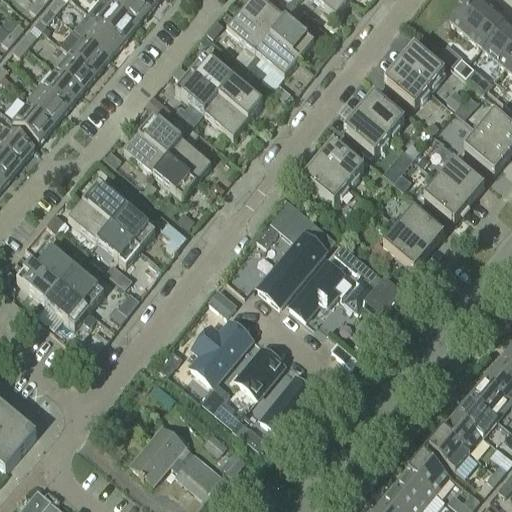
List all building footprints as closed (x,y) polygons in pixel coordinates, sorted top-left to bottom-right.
[(43,11),(51,1),(49,0),(40,0),(36,5),(43,11)] [(150,16),(131,0),(104,0),(101,3),(136,32),(150,16)] [(162,0),(131,0),(150,16),(162,0)] [(293,0),(288,6),(294,12),(303,0),(293,0)] [(307,0),(335,23),(349,5),(343,0),(307,0)] [(481,54),(505,25),(475,0),(470,0),(448,27),(481,54)] [(295,12),(294,12),(288,6),(277,20),(255,1),(240,18),(270,42),(295,12)] [(122,49),(136,32),(101,3),(100,2),(86,19),(122,49)] [(35,20),(43,11),(36,5),(28,15),(35,20)] [(54,20),(62,11),(56,5),(48,15),(54,20)] [(313,49),(290,30),(301,18),(295,12),(270,42),(298,66),(313,49)] [(46,30),(54,20),(48,15),(39,24),(46,30)] [(270,42),(240,18),(225,36),(255,60),(270,42)] [(122,49),(86,19),(72,35),(81,43),(108,65),(122,49)] [(505,74),(511,65),(511,30),(505,25),(481,54),(505,74)] [(15,44),(23,34),(17,29),(9,38),(15,44)] [(7,54),(15,44),(9,38),(0,48),(7,54)] [(27,53),(35,44),(28,38),(20,48),(27,53)] [(298,66),(270,42),(255,60),(284,84),(298,66)] [(108,65),(81,43),(67,60),(94,82),(108,65)] [(19,63),(27,53),(20,48),(12,58),(19,63)] [(444,79),(413,53),(406,61),(409,64),(401,74),(429,97),(431,94),(432,96),(439,87),(438,86),(444,79)] [(94,82),(67,60),(54,76),(80,99),(94,82)] [(233,87),(203,62),(189,80),(218,104),(233,87)] [(429,97),(401,74),(393,83),(390,80),(383,89),(414,114),(420,107),(421,109),(428,100),(427,99),(429,97)] [(67,115),(80,99),(54,76),(40,93),(67,115)] [(218,104),(189,80),(174,97),(204,122),(218,104)] [(261,111),(253,103),(233,87),(218,104),(247,128),(261,111)] [(53,132),(67,115),(40,93),(26,109),(53,132)] [(403,127),(373,101),(366,110),(369,112),(361,122),(388,145),(390,143),(392,144),(399,136),(397,134),(403,127)] [(247,128),(218,104),(204,122),(232,146),(247,128)] [(53,132),(26,109),(11,127),(38,149),(53,132)] [(511,135),(493,120),(487,127),(485,126),(478,134),(480,136),(478,138),(505,161),(511,152),(511,135)] [(388,145),(361,122),(353,131),(350,129),(343,137),(373,163),(379,155),(381,157),(388,148),(386,147),(388,145)] [(167,166),(192,136),(185,130),(175,142),(152,124),(138,141),(167,166)] [(0,156),(19,172),(34,155),(7,132),(0,140),(0,156)] [(210,172),(188,153),(198,141),(192,136),(167,166),(196,189),(210,172)] [(505,161),(478,138),(476,140),(474,139),(467,147),(469,148),(463,156),(494,181),(501,173),(498,170),(505,161)] [(167,166),(138,141),(123,159),(152,183),(167,166)] [(363,175),(332,150),(325,158),(328,160),(320,170),(348,193),(350,191),(352,192),(359,184),(357,182),(363,175)] [(0,184),(5,189),(19,172),(0,156),(0,184)] [(196,189),(167,166),(152,183),(181,207),(196,189)] [(483,194),(453,168),(446,175),(445,174),(438,182),(439,184),(437,186),(465,209),(473,200),(476,202),(483,194)] [(348,193),(320,170),(312,179),(309,177),(302,185),(333,211),(339,204),(341,205),(348,197),(346,195),(348,193)] [(465,209),(437,186),(436,188),(434,187),(427,195),(429,197),(423,204),(453,230),(460,221),(457,219),(465,209)] [(125,215),(96,190),(82,208),(111,233),(125,215)] [(212,192),(207,197),(216,204),(223,196),(217,191),(212,192)] [(111,233),(82,208),(67,226),(96,250),(111,233)] [(154,239),(125,215),(111,233),(140,257),(154,239)] [(443,242),(412,216),(406,224),(404,222),(397,231),(399,232),(397,235),(425,258),(433,248),(436,250),(443,242)] [(331,243),(315,229),(307,239),(323,252),(331,243)] [(268,230),(256,247),(265,254),(278,237),(268,230)] [(140,257),(111,233),(96,250),(125,274),(140,257)] [(425,258),(397,235),(395,237),(394,235),(387,244),(388,245),(382,252),(413,278),(420,269),(417,267),(425,258)] [(328,259),(307,242),(264,294),(285,311),(328,259)] [(357,265),(341,251),(333,260),(349,274),(357,265)] [(74,276),(85,263),(76,255),(69,263),(72,265),(67,271),(45,252),(30,269),(60,294),(74,276)] [(355,282),(334,265),(292,316),(313,334),(355,282)] [(376,296),(383,287),(367,273),(357,265),(349,274),(359,282),(355,287),(362,292),(347,311),(357,319),(362,312),(371,301),(376,296)] [(60,294),(30,269),(16,287),(45,311),(60,294)] [(103,300),(74,276),(60,294),(89,318),(103,300)] [(0,283),(0,296),(8,303),(14,295),(1,283),(0,283)] [(362,312),(387,333),(396,322),(395,321),(407,307),(384,287),(362,312)] [(89,318),(60,294),(45,311),(74,335),(89,318)] [(235,312),(218,298),(208,309),(225,324),(235,312)] [(260,353),(239,336),(196,387),(217,405),(260,353)] [(511,354),(511,353),(497,370),(511,382),(511,354)] [(171,358),(158,375),(167,382),(181,365),(171,358)] [(286,375),(265,359),(222,410),(243,427),(286,375)] [(511,407),(511,382),(497,370),(483,387),(510,409),(511,407)] [(312,397),(291,380),(248,432),(269,449),(312,397)] [(510,409),(483,387),(469,403),(497,426),(510,409)] [(497,426),(469,403),(455,420),(483,443),(497,426)] [(36,442),(0,411),(0,474),(5,479),(36,442)] [(239,426),(223,413),(215,422),(231,436),(239,426)] [(468,460),(483,443),(455,420),(441,437),(468,460)] [(176,464),(185,453),(161,434),(130,472),(153,491),(169,472),(178,480),(174,484),(204,509),(223,485),(194,461),(185,471),(176,464)] [(265,448),(249,434),(241,444),(257,457),(265,448)] [(468,460),(441,437),(427,454),(454,477),(468,460)] [(449,482),(422,460),(407,477),(435,500),(449,482)] [(499,485),(506,477),(499,471),(492,479),(499,485)] [(424,511),(435,500),(407,477),(394,493),(416,511),(424,511)] [(492,493),(499,485),(492,479),(485,487),(492,493)] [(510,494),(511,492),(511,481),(510,480),(503,489),(510,494)] [(503,502),(510,494),(503,489),(497,497),(503,502)] [(416,511),(394,493),(380,510),(381,511),(416,511)] [(49,511),(50,511),(51,510),(37,498),(24,511),(49,511)]
